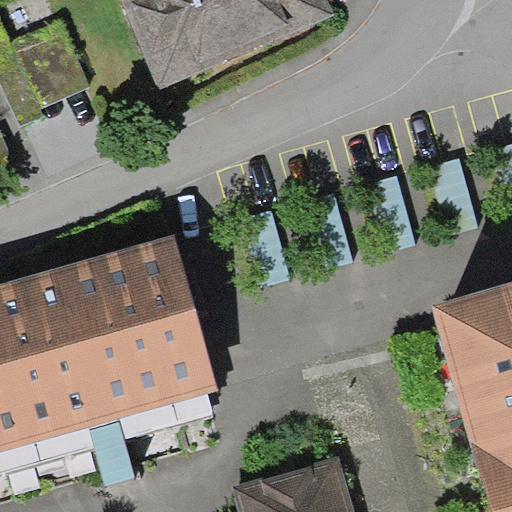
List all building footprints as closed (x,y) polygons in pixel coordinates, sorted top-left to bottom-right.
[(127,0),(165,86),(338,11),(333,0),(127,0)] [(3,16),(0,17),(0,76),(18,121),(48,109),(42,96),(84,79),(61,23),(14,42),(3,16)] [(511,146),(494,151),(510,218),(511,217),(511,146)] [(460,160),(431,168),(449,235),(478,227),(460,160)] [(398,181),(367,188),(383,253),(414,246),(398,181)] [(335,194),(305,203),(323,271),(354,263),(335,194)] [(271,213),(241,221),(260,290),(290,281),(271,213)] [(217,396),(171,248),(0,294),(0,458),(87,435),(119,425),(217,396)] [(511,511),(511,287),(428,311),(484,511),(511,511)] [(135,483),(119,425),(87,435),(103,492),(119,488),(135,483)] [(354,511),(341,464),(235,494),(239,511),(354,511)]
